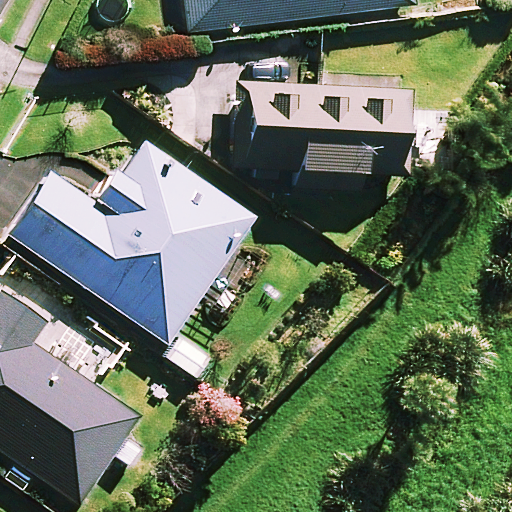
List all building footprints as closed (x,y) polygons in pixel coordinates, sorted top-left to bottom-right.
[(184,0),(188,27),(407,0),(184,0)] [(394,176),(398,91),(237,82),(232,167),(394,176)] [(450,114),(410,113),(408,172),(447,174),(450,114)] [(135,144),(114,176),(107,171),(86,201),(47,175),(5,237),(163,345),(248,221),(135,144)] [(124,466),(139,444),(124,433),(135,418),(28,344),(42,324),(0,295),(0,453),(74,505),(109,455),(124,466)] [(208,362),(175,337),(160,357),(193,382),(208,362)]
